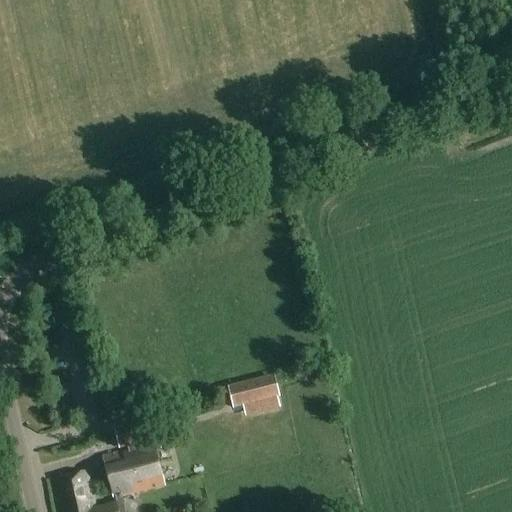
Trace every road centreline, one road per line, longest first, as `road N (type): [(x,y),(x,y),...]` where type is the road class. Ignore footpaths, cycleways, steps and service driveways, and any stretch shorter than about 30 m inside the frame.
road 1 (unclassified): [(0,343),(2,313),(20,281),(47,263),(511,79)]
road 2 (unclassified): [(33,511),(0,351)]
